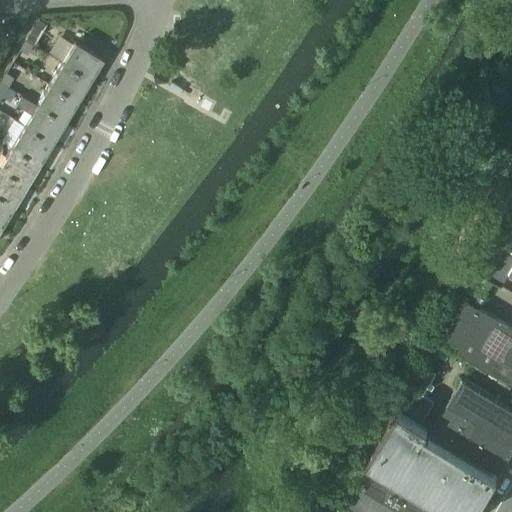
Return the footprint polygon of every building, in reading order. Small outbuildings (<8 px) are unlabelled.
[(37,18),(24,40),(31,45),(44,23),(37,18)] [(24,40),(18,49),(26,54),(31,45),(24,40)] [(73,40),(60,62),(88,79),(101,57),(73,40)] [(88,79),(60,62),(48,83),(75,100),(88,79)] [(12,77),(4,73),(0,79),(0,82),(7,86),(12,77)] [(75,100),(48,83),(35,104),(62,121),(75,100)] [(62,121),(35,104),(22,125),(50,142),(62,121)] [(50,142),(22,125),(9,146),(37,163),(50,142)] [(37,163),(9,146),(0,161),(0,169),(24,184),(37,163)] [(24,184),(0,169),(0,197),(12,205),(24,184)] [(0,224),(12,205),(0,197),(0,224)] [(511,229),(507,227),(496,244),(481,269),(504,282),(509,272),(511,274),(511,229)] [(470,286),(464,297),(479,307),(486,295),(470,286)] [(464,297),(438,339),(511,383),(511,326),(479,307),(464,297)] [(425,368),(400,409),(421,422),(433,401),(422,395),(426,388),(430,390),(433,386),(429,383),(434,373),(425,368)] [(511,449),(511,407),(462,377),(431,428),(500,469),(511,449)] [(473,511),(496,474),(424,431),(427,426),(397,408),(366,460),(365,460),(340,501),(333,511),(473,511)]
